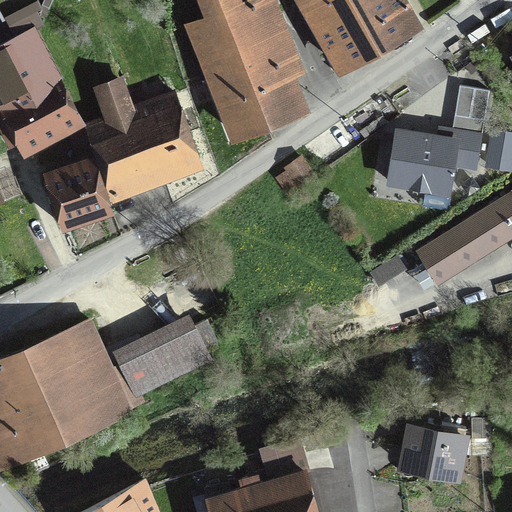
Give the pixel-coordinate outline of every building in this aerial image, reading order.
[(234,133),(303,105),(260,0),(249,0),(238,4),(236,0),(204,0),(211,16),(190,24),(205,61),(195,66),(200,79),(211,75),(234,133)] [(302,0),(341,66),(416,23),(402,0),(302,0)] [(21,146),(79,116),(35,29),(0,47),(0,122),(10,143),(17,139),(21,146)] [(87,125),(112,194),(200,161),(175,92),(132,109),(121,80),(97,89),(108,117),(87,125)] [(456,129),(455,139),(453,162),(474,165),(479,133),(482,133),(489,89),(459,84),(452,129),(456,129)] [(62,224),(111,208),(85,130),(73,135),(83,160),(45,172),(62,224)] [(448,190),(453,162),(455,139),(397,130),(389,180),(448,190)] [(510,167),(511,156),(511,132),(493,130),(488,164),(510,167)] [(289,191),(313,174),(300,155),(286,166),(288,169),(278,176),(289,191)] [(511,191),(419,251),(437,279),(511,231),(511,191)] [(372,271),(379,283),(404,267),(397,255),(372,271)] [(206,318),(193,325),(204,347),(217,340),(206,318)] [(0,358),(0,455),(4,464),(130,409),(89,319),(0,358)] [(192,326),(123,360),(138,390),(207,356),(192,326)] [(402,464),(457,474),(464,435),(411,425),(402,464)] [(212,511),(318,511),(297,438),(263,447),(269,468),(255,471),(255,474),(205,487),(212,511)] [(158,511),(144,479),(81,511),(158,511)]
